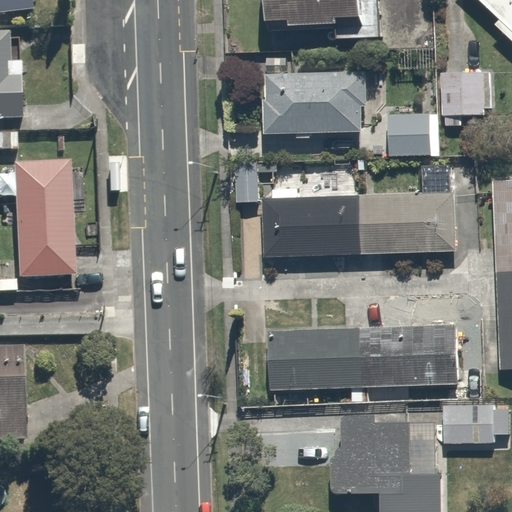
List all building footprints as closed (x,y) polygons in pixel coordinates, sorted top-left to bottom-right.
[(35,0),(0,0),(0,22),(38,20),(35,0)] [(377,0),(269,0),(269,33),(378,33),(377,0)] [(511,0),(477,0),(511,32),(511,0)] [(8,46),(0,45),(0,121),(33,121),(32,84),(9,84),(8,46)] [(493,74),(445,75),(445,131),(494,131),(493,74)] [(363,83),(268,84),(268,141),(364,141),(363,83)] [(434,117),(388,118),(388,158),(435,158),(434,117)] [(258,167),(236,168),(237,201),(259,201),(258,167)] [(78,173),(16,176),(21,286),(83,283),(78,173)] [(511,190),(497,190),(498,378),(511,377),(511,190)] [(464,197),(272,204),(274,261),(466,254),(464,197)] [(456,325),(268,332),(270,391),(458,385),(456,325)] [(28,356),(0,355),(0,451),(27,452),(28,356)] [(494,406),(443,406),(444,444),(494,443),(494,406)] [(375,415),(341,416),(341,447),(336,451),(335,456),(330,460),(330,485),(331,491),(336,494),(380,493),(379,511),(441,511),(440,474),(410,473),(409,423),(375,423),(375,415)]
